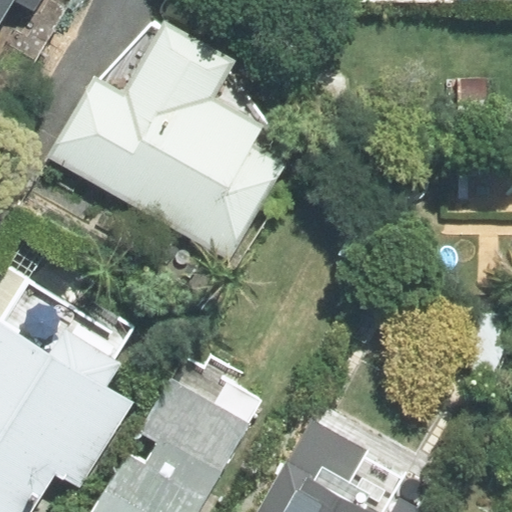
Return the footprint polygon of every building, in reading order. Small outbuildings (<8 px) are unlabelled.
[(258,60),(164,7),(75,163),(235,254),(305,131),(239,94),(258,60)] [(52,511),(146,355),(22,282),(0,318),(0,511),(52,511)] [(505,314),(437,314),(437,379),(506,379),(505,314)] [(423,358),(359,317),(326,368),(389,409),(423,358)] [(189,511),(257,400),(186,357),(92,511),(189,511)] [(415,511),(427,493),(317,427),(265,511),(415,511)]
